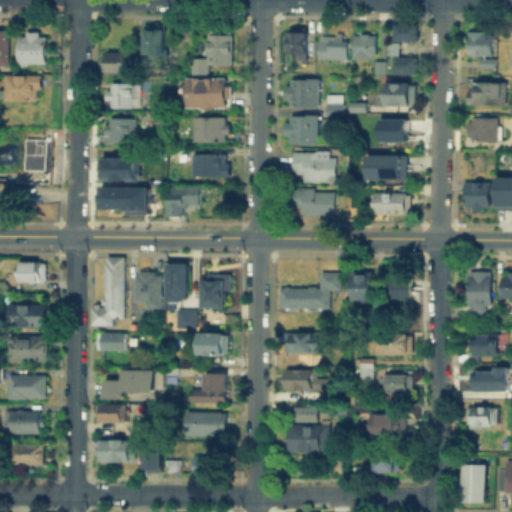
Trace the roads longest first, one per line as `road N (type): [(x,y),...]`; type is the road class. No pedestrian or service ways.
road 1 (residential): [(255,494),(259,0)]
road 2 (tertiary): [(74,236),(438,238)]
road 3 (residential): [(73,493),(436,494)]
road 4 (residential): [(73,493),(74,236)]
road 5 (residential): [(436,494),(438,238)]
road 6 (residential): [(438,238),(441,0)]
road 7 (residential): [(74,236),(77,0)]
